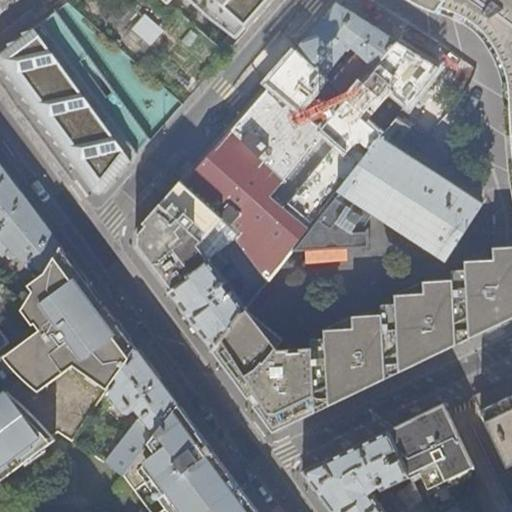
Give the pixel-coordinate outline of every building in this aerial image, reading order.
[(213,0),(248,30),(274,0),(213,0)] [(409,0),(410,1),(419,6),(427,10),(433,12),(442,0),(409,0)] [(511,0),(442,0),(433,12),(437,13),(452,19),(473,33),(487,48),(500,80),(504,103),(504,109),(505,123),(508,166),(511,188),(511,0)] [(336,4),(316,27),(297,49),(328,80),(347,99),(347,100),(348,100),(397,41),(336,4)] [(150,141),(56,11),(1,52),(0,53),(0,64),(27,102),(93,191),(97,194),(101,194),(104,191),(150,141)] [(140,14),(128,29),(147,45),(160,31),(140,14)] [(378,125),(362,113),(385,85),(399,96),(391,107),(400,114),(438,67),(397,41),(348,100),(347,100),(347,99),(335,115),(319,99),(310,87),(315,81),(322,86),(328,80),(297,49),(281,68),(266,84),(362,163),(381,138),(383,136),(386,132),(378,125)] [(341,189),(362,163),(266,84),(232,122),(181,181),(242,234),(232,242),(265,284),(341,189)] [(386,132),(400,114),(391,107),(378,125),(386,132)] [(465,232),(485,202),(411,154),(383,136),(381,138),(362,163),(341,189),(364,205),(363,206),(446,261),(465,232)] [(0,256),(2,258),(7,254),(12,259),(16,254),(29,266),(31,264),(45,274),(62,247),(56,239),(1,165),(0,163),(0,256)] [(232,242),(242,234),(181,181),(153,212),(136,231),(135,247),(146,262),(168,291),(187,278),(186,277),(232,242)] [(246,308),(265,284),(232,242),(186,277),(187,278),(168,291),(189,319),(213,351),(215,348),(242,312),(246,308)] [(0,480),(2,479),(3,481),(27,463),(26,461),(48,444),(47,442),(60,432),(76,442),(109,392),(138,350),(106,307),(87,281),(62,247),(45,274),(17,294),(0,280),(0,480)] [(511,247),(492,249),(493,260),(464,263),(465,270),(450,272),(451,281),(423,283),(395,296),(395,305),(381,305),(381,315),(352,317),(325,330),(324,339),(311,340),(311,349),(279,351),(277,349),(285,339),(246,308),(242,312),(215,348),(245,390),(249,396),(252,394),(258,402),(254,404),(274,434),(311,416),(422,362),(511,318),(511,247)] [(124,476),(179,405),(162,383),(138,350),(109,392),(123,411),(131,414),(136,410),(143,418),(138,421),(139,422),(107,464),(124,476)] [(511,376),(497,384),(473,395),(509,468),(511,466),(511,376)] [(475,467),(446,408),(444,404),(416,417),(388,430),(410,475),(414,482),(423,478),(429,489),(475,467)] [(258,511),(220,460),(179,405),(124,476),(134,490),(149,511),(258,511)] [(410,475),(388,430),(345,451),(302,471),(330,509),(332,511),(401,511),(421,497),(414,482),(381,505),(371,492),(379,487),(381,490),(410,475)]
